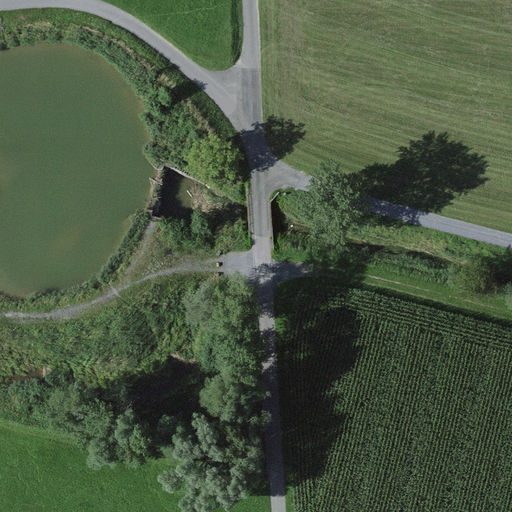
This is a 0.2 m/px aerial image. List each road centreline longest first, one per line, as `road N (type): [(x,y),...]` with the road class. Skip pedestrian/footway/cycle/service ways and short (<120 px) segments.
road 1 (track): [(275,511),(247,0)]
road 2 (track): [(0,5),(55,2),(101,11),(209,87),(251,103)]
road 3 (track): [(259,171),(370,210),(511,245)]
